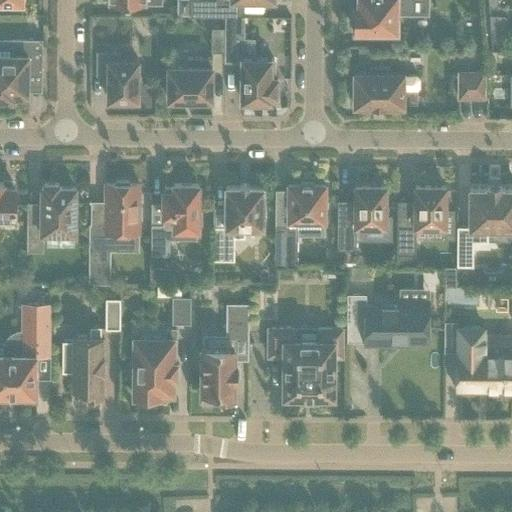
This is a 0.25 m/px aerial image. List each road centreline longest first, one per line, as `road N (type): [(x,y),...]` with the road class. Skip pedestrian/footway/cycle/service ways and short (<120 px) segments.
road 1 (residential): [(511,455),(249,457),(207,442),(0,447)]
road 2 (residential): [(311,142),(63,141)]
road 3 (residential): [(511,143),(311,142)]
road 4 (residential): [(311,142),(312,0)]
road 5 (residential): [(63,141),(64,0)]
